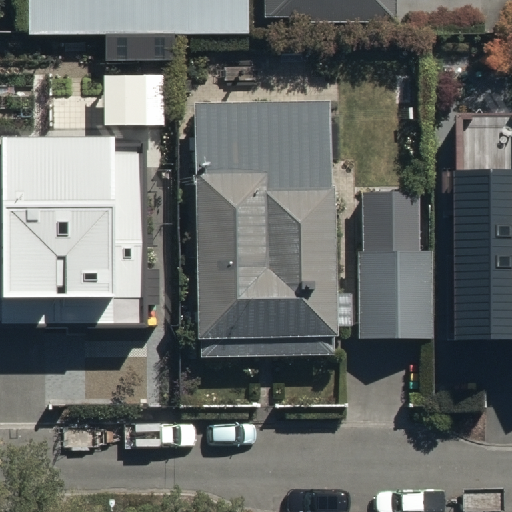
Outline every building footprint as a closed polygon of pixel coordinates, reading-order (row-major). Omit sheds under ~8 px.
[(245,0),(24,0),(25,29),(245,28),(245,0)] [(262,0),(262,10),(297,9),(297,20),(392,19),(391,0),(262,0)] [(191,99),(193,332),(198,332),(198,352),(332,350),(331,318),(347,318),(347,288),(329,288),(327,97),(191,99)] [(0,120),(0,278),(160,277),(158,155),(35,157),(34,120),(0,120)] [(457,268),(451,268),(451,333),(511,333),(511,123),(442,123),(442,230),(457,230),(457,268)] [(357,188),(355,335),(428,336),(429,239),(411,238),(412,189),(357,188)]
